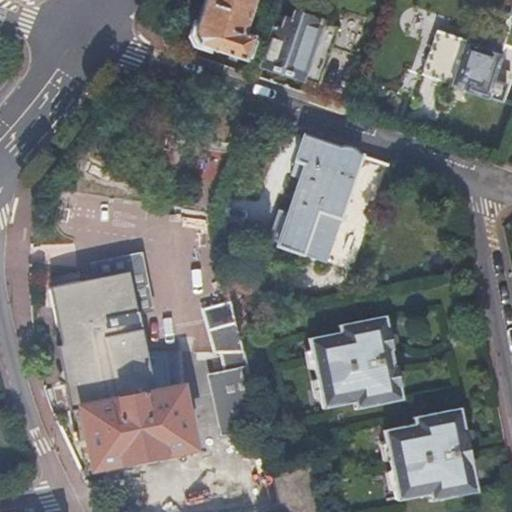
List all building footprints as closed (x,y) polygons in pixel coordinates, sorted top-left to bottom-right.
[(204,0),(192,35),(196,42),(244,59),(252,35),(243,32),(253,0),(204,0)] [(278,0),(276,6),(279,7),(260,64),(319,84),(338,27),(294,11),(297,0),(278,0)] [(428,51),(421,72),(462,86),(463,88),(485,96),(487,94),(499,99),(505,81),(509,69),(497,65),(502,50),(447,32),(435,28),(428,51)] [(421,72),(405,66),(398,85),(415,91),(421,72)] [(415,91),(398,85),(396,92),(413,98),(415,91)] [(359,155),(302,136),(288,176),(298,179),(287,214),(278,210),(268,240),(277,243),(276,245),(322,262),(359,155)] [(56,288),(64,327),(142,311),(142,314),(160,311),(148,252),(96,263),(99,279),(56,288)] [(58,343),(71,407),(80,405),(91,467),(194,447),(180,385),(157,390),(142,314),(142,311),(64,327),(67,341),(58,343)] [(383,317),(373,319),(376,332),(386,329),(383,317)] [(376,332),(373,319),(335,326),(336,333),(305,338),(319,409),(351,403),(352,410),(390,402),(387,389),(398,387),(393,366),(392,366),(389,350),(390,350),(386,329),(376,332)] [(246,368),(243,350),(237,325),(210,331),(214,351),(214,354),(221,354),(225,372),(246,368)] [(259,428),(246,368),(225,372),(211,375),(224,436),(259,428)] [(387,389),(390,402),(401,400),(398,387),(387,389)] [(459,408),(449,410),(452,423),(462,421),(459,408)] [(452,423),(449,410),(410,418),(412,425),(382,431),(396,500),(427,495),(428,501),(466,494),(463,480),(473,478),(469,456),(467,456),(464,442),(466,441),(462,421),(452,423)] [(315,511),(305,461),(268,467),(277,511),(315,511)] [(463,480),(466,494),(476,492),(473,478),(463,480)]
